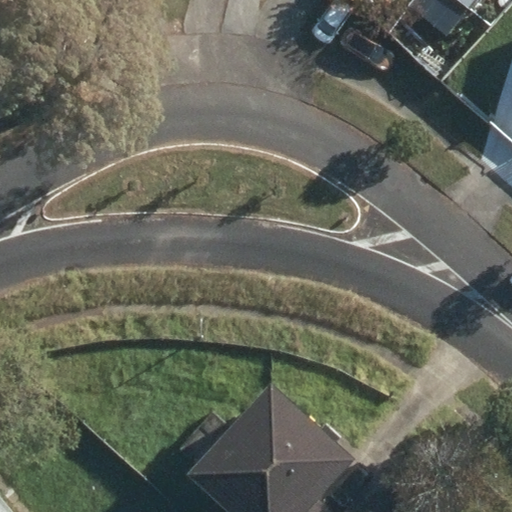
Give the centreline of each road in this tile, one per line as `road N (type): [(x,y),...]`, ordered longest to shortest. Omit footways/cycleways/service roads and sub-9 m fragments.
road 1 (residential): [(0,210),(89,133),(194,113),(287,119),(403,187),(511,323)]
road 2 (residential): [(511,326),(387,273),(276,241),(64,244),(0,264)]
